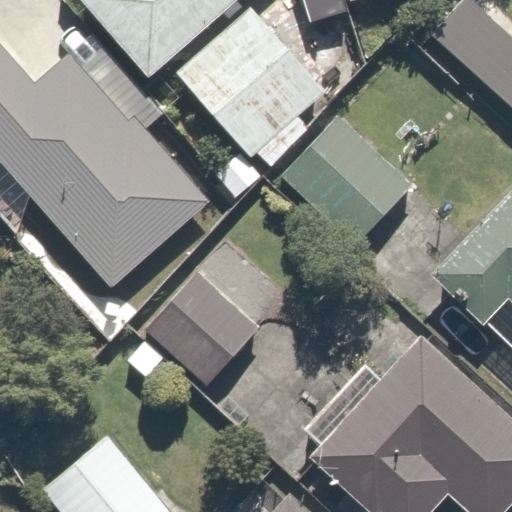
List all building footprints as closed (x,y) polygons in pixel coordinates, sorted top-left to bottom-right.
[(239,0),(89,0),(156,81),(239,0)] [(35,87),(0,45),(0,166),(111,293),(210,204),(71,58),(35,87)] [(511,46),(481,83),(511,109),(511,46)] [(413,184),(341,117),(283,181),(356,247),(413,184)] [(511,203),(438,277),(488,331),(511,311),(511,203)] [(257,330),(199,278),(152,330),(210,382),(257,330)] [(463,511),(508,511),(511,508),(511,422),(422,337),(311,457),(370,511),(441,511),(451,501),(463,511)] [(186,511),(121,435),(46,498),(58,511),(186,511)] [(302,511),(292,502),(280,511),(302,511)]
